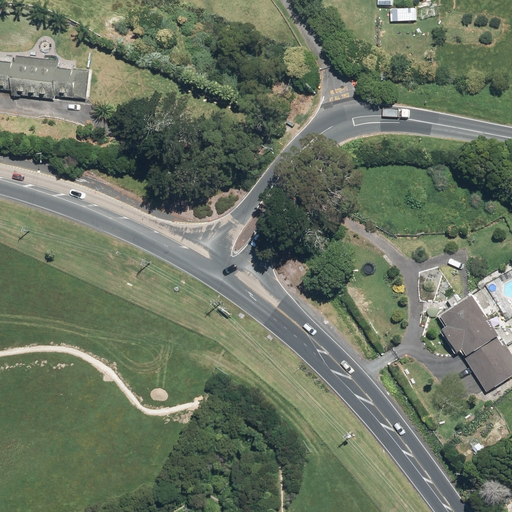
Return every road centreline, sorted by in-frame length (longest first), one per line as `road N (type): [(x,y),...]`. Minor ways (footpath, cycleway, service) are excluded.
road 1 (secondary): [(243,283),(368,395),(457,511)]
road 2 (secondary): [(0,178),(118,213),(212,261)]
road 3 (secondary): [(511,138),(373,115),(331,126)]
road 4 (secondary): [(212,261),(282,160),(331,126)]
road 5 (secondary): [(331,126),(243,283)]
